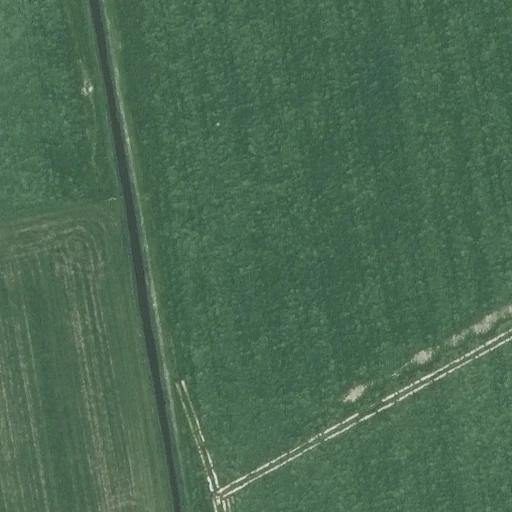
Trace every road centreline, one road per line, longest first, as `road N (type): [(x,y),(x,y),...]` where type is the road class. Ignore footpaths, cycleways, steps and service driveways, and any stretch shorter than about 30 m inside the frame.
road 1 (track): [(511,333),(217,495)]
road 2 (track): [(178,382),(220,511)]
